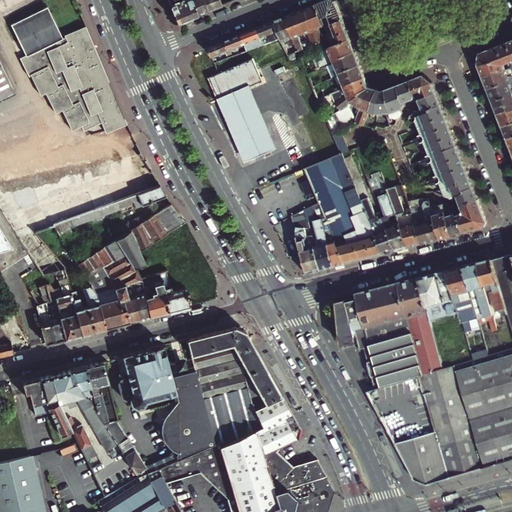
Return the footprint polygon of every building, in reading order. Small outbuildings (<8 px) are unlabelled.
[(0,0),(0,101),(14,95),(0,65),(0,0)] [(179,22),(189,18),(181,0),(169,0),(175,14),(179,22)] [(181,0),(189,18),(198,14),(192,0),(181,0)] [(192,0),(198,14),(208,10),(204,0),(192,0)] [(204,0),(208,10),(223,5),(220,0),(204,0)] [(328,0),(317,5),(325,25),(326,26),(343,19),(336,1),(333,0),(328,0)] [(321,27),(325,25),(317,5),(307,9),(320,43),(326,41),(321,27)] [(128,122),(94,43),(86,24),(66,34),(67,36),(64,38),(49,6),(12,23),(27,55),(21,57),(30,75),(32,75),(41,95),(46,93),(56,113),(62,110),(70,126),(72,130),(82,126),(84,131),(102,123),(107,132),(128,122)] [(315,45),(320,43),(307,9),(296,13),(304,34),(309,32),(315,45)] [(300,35),(304,34),(296,13),(286,17),(297,44),(300,51),(305,49),(300,35)] [(297,44),(286,17),(276,21),(282,37),(286,49),(297,44)] [(343,19),(326,26),(331,39),(332,42),(339,39),(341,43),(351,39),(343,19)] [(276,21),(259,28),(265,44),(266,43),(282,37),(276,21)] [(249,50),(265,44),(259,28),(243,34),(249,50)] [(249,50),(243,34),(226,41),(232,56),(236,55),(249,50)] [(341,43),(333,46),(331,47),(334,55),(325,59),(323,55),(317,57),(321,68),(327,66),(331,64),(340,60),(340,58),(356,52),(351,39),(341,43)] [(232,56),(226,41),(210,47),(216,62),(232,56)] [(511,50),(509,42),(481,53),(480,65),(497,59),(498,59),(505,62),(506,60),(511,62),(511,50)] [(345,71),(361,64),(356,52),(340,58),(340,60),(331,64),(333,69),(324,74),(326,81),(335,77),(345,73),(345,71)] [(262,76),(254,58),(210,78),(221,102),(253,87),(265,82),(262,76)] [(499,65),(497,59),(480,65),(484,75),(501,69),(501,71),(507,69),(511,67),(511,62),(506,60),(505,62),(505,63),(499,65)] [(350,84),(366,77),(361,64),(345,71),(345,73),(335,77),(337,83),(334,85),(333,81),(327,83),(328,85),(331,93),(338,91),(345,88),(350,86),(350,84)] [(501,69),(484,75),(489,88),(506,82),(507,84),(511,82),(511,74),(509,75),(507,69),(501,71),(501,69)] [(422,98),(437,92),(434,83),(425,75),(411,80),(417,97),(416,100),(417,101),(416,103),(418,105),(422,98)] [(370,87),(366,77),(350,84),(350,86),(345,88),(347,93),(335,102),(340,108),(352,100),(359,95),(359,92),(370,87)] [(417,97),(411,80),(407,82),(409,89),(408,90),(412,101),(415,100),(416,103),(417,101),(416,100),(417,97)] [(316,90),(328,85),(327,83),(326,81),(314,85),(316,90)] [(403,84),(401,84),(407,102),(409,102),(412,101),(408,90),(409,89),(407,82),(403,84)] [(506,82),(489,88),(494,101),(511,95),(511,97),(511,96),(511,82),(507,84),(506,82)] [(401,84),(398,86),(406,106),(407,105),(406,103),(407,102),(401,84)] [(406,106),(398,86),(386,90),(395,119),(401,117),(402,113),(401,110),(403,110),(403,108),(405,107),(406,106)] [(253,87),(221,102),(247,161),(280,147),(253,87)] [(369,111),(378,90),(370,87),(359,92),(359,95),(352,100),(360,109),(355,121),(363,125),(369,111)] [(395,119),(386,90),(383,92),(378,90),(369,111),(375,113),(385,112),(388,124),(391,125),(394,125),(396,122),(395,119)] [(422,98),(418,105),(422,104),(424,109),(415,112),(413,115),(410,116),(409,118),(409,120),(431,111),(431,109),(442,104),(437,92),(422,98)] [(511,95),(494,101),(499,113),(511,108),(511,96),(511,97),(511,95)] [(435,119),(446,114),(442,104),(431,109),(431,111),(409,120),(410,121),(413,122),(416,121),(418,128),(435,121),(435,119)] [(511,108),(499,113),(504,126),(511,122),(511,108)] [(333,113),(327,117),(332,128),(335,135),(340,131),(333,113)] [(450,125),(446,114),(435,119),(435,121),(418,128),(421,134),(412,137),(414,141),(439,131),(439,129),(450,125)] [(293,128),(299,141),(310,136),(305,123),(293,128)] [(454,135),(450,125),(439,129),(439,131),(414,141),(415,145),(423,142),(426,148),(443,141),(443,139),(454,135)] [(458,145),(454,135),(443,139),(443,141),(426,148),(429,155),(421,158),(422,162),(447,152),(446,150),(458,145)] [(310,136),(299,141),(303,151),(315,146),(310,136)] [(446,150),(447,152),(422,162),(424,166),(432,162),(434,168),(451,162),(450,160),(462,155),(458,145),(446,150)] [(367,209),(385,253),(397,250),(388,221),(383,210),(378,212),(370,193),(375,191),(371,180),(363,162),(357,165),(353,155),(346,157),(360,192),(367,209)] [(454,170),(466,165),(462,155),(450,160),(451,162),(434,168),(437,175),(428,178),(429,181),(455,172),(454,170)] [(330,225),(356,214),(332,158),(306,168),(323,209),(327,218),(330,225)] [(108,162),(0,189),(0,205),(30,252),(45,277),(65,268),(37,231),(52,226),(68,220),(114,203),(104,176),(111,174),(108,162)] [(470,176),(466,165),(454,170),(455,172),(429,181),(431,185),(439,182),(442,189),(459,183),(459,181),(470,176)] [(388,221),(397,250),(410,247),(402,219),(389,188),(383,172),(374,175),(375,179),(371,180),(375,191),(380,189),(388,208),(383,210),(388,221)] [(453,196),(455,195),(456,195),(466,192),(465,190),(474,186),(470,176),(459,181),(459,183),(442,189),(444,195),(448,197),(453,196)] [(161,185),(114,203),(68,220),(72,227),(92,220),(93,222),(102,219),(101,216),(120,209),(119,207),(134,201),(136,207),(168,195),(161,185)] [(402,219),(410,247),(422,243),(409,201),(403,185),(389,188),(402,219)] [(375,191),(383,210),(388,208),(380,189),(375,191)] [(476,192),(475,189),(466,192),(456,195),(455,195),(453,196),(454,199),(455,200),(461,201),(477,195),(476,192)] [(367,209),(360,192),(354,195),(361,212),(367,209)] [(479,199),(477,195),(461,201),(455,200),(454,203),(462,206),(479,199)] [(432,241),(419,198),(409,201),(422,243),(432,241)] [(441,238),(430,199),(419,198),(432,241),(441,238)] [(453,235),(444,202),(432,199),(430,199),(441,238),(453,235)] [(462,206),(454,203),(453,205),(458,219),(462,218),(465,232),(485,227),(487,222),(479,199),(462,206)] [(144,220),(125,232),(86,257),(77,263),(90,282),(105,272),(113,284),(116,287),(130,281),(140,276),(136,265),(146,263),(139,250),(186,220),(172,202),(144,220)] [(453,205),(444,202),(453,235),(465,232),(462,218),(458,219),(453,205)] [(0,264),(5,264),(6,267),(30,252),(0,205),(0,264)] [(298,233),(308,273),(322,270),(335,266),(327,234),(323,219),(327,218),(323,209),(315,213),(316,221),(315,221),(319,236),(314,238),(313,235),(308,236),(306,229),(311,228),(306,207),(296,210),(298,233)] [(346,263),(385,253),(367,209),(361,212),(363,219),(359,221),(356,214),(330,225),(333,233),(346,263)] [(122,228),(125,232),(144,220),(141,215),(128,223),(128,224),(122,228)] [(68,229),(72,227),(68,220),(52,226),(77,263),(86,257),(79,246),(81,245),(75,235),(73,236),(68,229)] [(327,234),(335,266),(346,263),(333,233),(327,234)] [(511,253),(493,258),(509,314),(511,325),(511,253)] [(478,262),(487,293),(494,317),(503,315),(509,314),(493,258),(478,262)] [(494,317),(487,293),(478,262),(463,266),(478,318),(480,323),(489,320),(492,331),(498,330),(494,317)] [(478,318),(463,266),(448,270),(460,313),(463,323),(478,318)] [(173,291),(167,269),(161,271),(168,300),(167,300),(169,311),(190,305),(186,288),(173,291)] [(420,277),(432,320),(460,313),(448,270),(420,277)] [(168,300),(161,271),(150,274),(153,284),(143,286),(151,316),(169,311),(167,300),(168,300)] [(151,316),(143,286),(141,279),(140,276),(130,281),(132,286),(136,285),(137,289),(133,290),(140,318),(151,316)] [(420,277),(401,282),(425,376),(445,370),(432,320),(420,277)] [(82,333),(71,291),(68,280),(59,283),(62,288),(63,294),(74,336),(82,333)] [(140,318),(133,290),(132,286),(130,281),(116,287),(119,297),(122,309),(127,308),(130,321),(140,318)] [(357,294),(358,299),(383,389),(421,377),(425,376),(401,282),(357,294)] [(56,302),(57,306),(66,338),(74,336),(63,294),(62,288),(54,290),(49,284),(30,289),(32,293),(47,288),(51,303),(56,302)] [(106,327),(98,298),(97,293),(91,284),(87,286),(93,299),(92,299),(93,301),(94,305),(89,306),(95,330),(106,327)] [(116,287),(113,284),(109,285),(112,299),(119,297),(116,287)] [(89,306),(83,307),(81,304),(80,299),(76,290),(71,291),(82,333),(95,330),(89,306)] [(122,309),(119,297),(112,299),(104,301),(102,297),(98,298),(106,327),(130,321),(127,308),(122,309)] [(383,389),(358,299),(338,304),(343,338),(357,335),(360,352),(366,350),(376,391),(383,389)] [(56,340),(48,310),(41,311),(40,306),(37,307),(46,343),(56,340)] [(66,338),(57,306),(48,308),(48,310),(56,340),(66,338)] [(9,329),(3,330),(0,325),(0,342),(10,340),(12,352),(29,347),(19,329),(10,331),(9,329)] [(279,397),(282,396),(251,340),(246,343),(241,334),(246,332),(246,331),(235,326),(187,339),(195,371),(214,444),(219,443),(220,447),(266,426),(257,408),(279,397)] [(246,343),(251,340),(246,332),(241,334),(246,343)] [(10,340),(0,342),(0,354),(12,352),(10,340)] [(163,345),(117,357),(123,377),(120,378),(118,382),(122,396),(126,399),(131,398),(132,404),(138,407),(144,405),(147,400),(176,393),(178,399),(163,421),(162,424),(161,428),(161,431),(162,434),(163,436),(165,442),(169,446),(173,450),(177,452),(177,454),(176,460),(214,444),(195,371),(172,377),(163,345)] [(428,485),(511,460),(511,348),(504,351),(445,370),(425,376),(421,377),(437,433),(414,439),(395,445),(404,460),(415,481),(428,485)] [(118,419),(103,361),(85,365),(97,407),(98,412),(105,422),(116,419),(118,419)] [(85,365),(70,369),(73,381),(76,380),(86,396),(87,396),(95,408),(97,407),(85,365)] [(52,374),(58,394),(60,404),(62,408),(79,403),(98,431),(102,430),(104,436),(112,434),(105,422),(98,412),(97,407),(95,408),(87,396),(86,396),(76,380),(73,381),(70,369),(52,374)] [(52,374),(41,377),(45,395),(50,408),(56,405),(53,395),(58,394),(52,374)] [(60,404),(56,405),(50,408),(45,395),(41,377),(23,381),(26,392),(29,392),(37,415),(51,411),(62,435),(73,430),(62,408),(60,404)] [(282,396),(279,397),(257,408),(266,426),(220,447),(219,443),(214,444),(176,460),(170,462),(159,467),(167,483),(168,483),(167,481),(200,472),(210,481),(228,475),(234,495),(227,497),(231,511),(265,511),(265,510),(279,507),(280,511),(326,511),(335,490),(325,474),(318,478),(309,461),(292,466),(282,477),(269,461),(270,456),(272,454),(282,445),(297,438),(300,428),(282,396)] [(105,422),(112,434),(139,475),(159,467),(170,462),(168,457),(168,456),(146,465),(116,419),(105,422)] [(176,460),(177,454),(168,457),(170,462),(176,460)] [(282,477),(292,466),(272,454),(270,456),(269,461),(282,477)] [(32,456),(20,459),(27,489),(39,486),(32,456)] [(318,478),(325,474),(317,458),(309,461),(318,478)] [(20,459),(0,463),(0,511),(45,511),(39,486),(27,489),(20,459)] [(168,511),(166,506),(170,504),(176,501),(167,483),(159,467),(139,475),(99,500),(106,511),(168,511)] [(228,475),(210,481),(227,497),(234,495),(228,475)] [(106,511),(99,500),(98,498),(92,501),(97,511),(106,511)] [(182,511),(176,501),(170,504),(175,511),(173,511),(182,511)]
